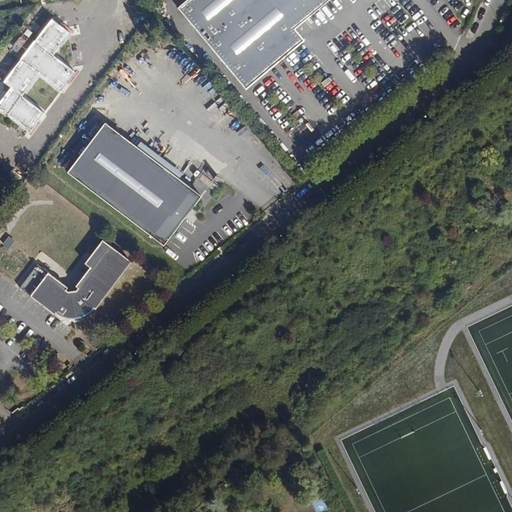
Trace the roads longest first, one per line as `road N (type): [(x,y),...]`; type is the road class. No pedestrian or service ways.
road 1 (unclassified): [(0,448),(469,58),(495,0)]
road 2 (unknown): [(175,0),(172,17),(244,102)]
